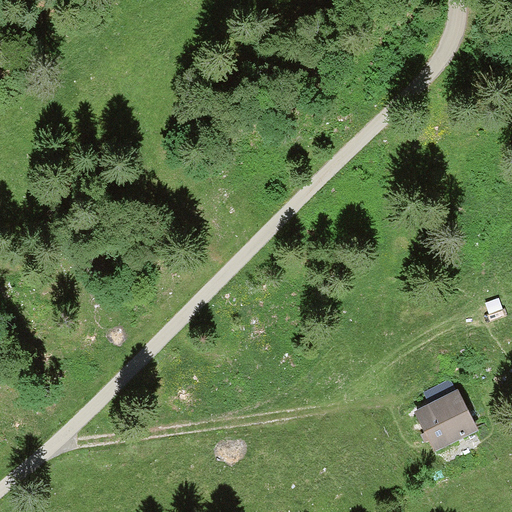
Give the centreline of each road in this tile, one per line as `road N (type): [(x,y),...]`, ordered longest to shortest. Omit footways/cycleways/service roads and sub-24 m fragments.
road 1 (unclassified): [(0,495),(385,129),(442,63),(452,0)]
road 2 (track): [(52,448),(376,401)]
